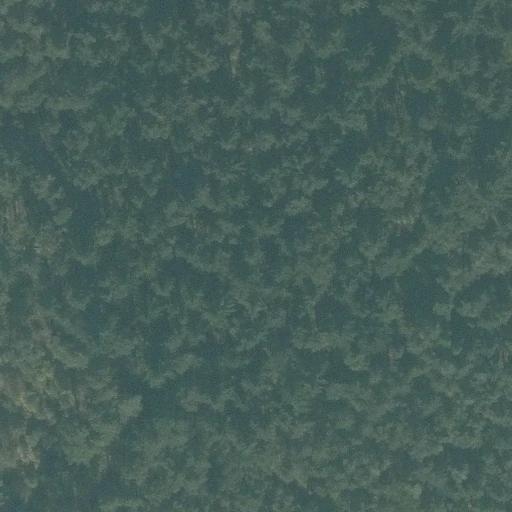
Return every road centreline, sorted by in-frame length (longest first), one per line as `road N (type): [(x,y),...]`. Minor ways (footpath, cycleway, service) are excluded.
road 1 (track): [(320,511),(0,253)]
road 2 (track): [(0,108),(79,0)]
